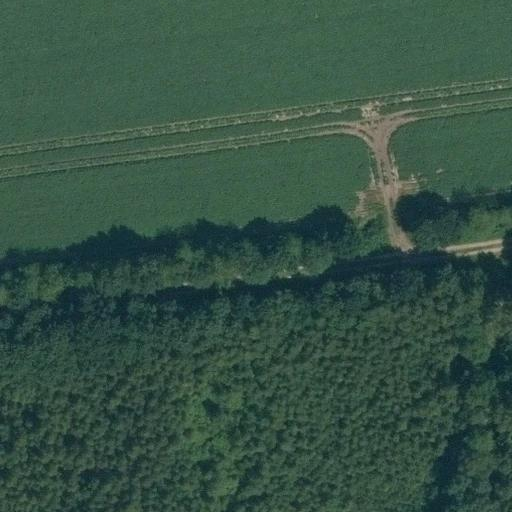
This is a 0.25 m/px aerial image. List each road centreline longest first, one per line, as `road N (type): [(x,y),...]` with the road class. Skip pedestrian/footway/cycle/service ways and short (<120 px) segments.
road 1 (track): [(0,314),(503,246)]
road 2 (track): [(503,246),(491,511)]
